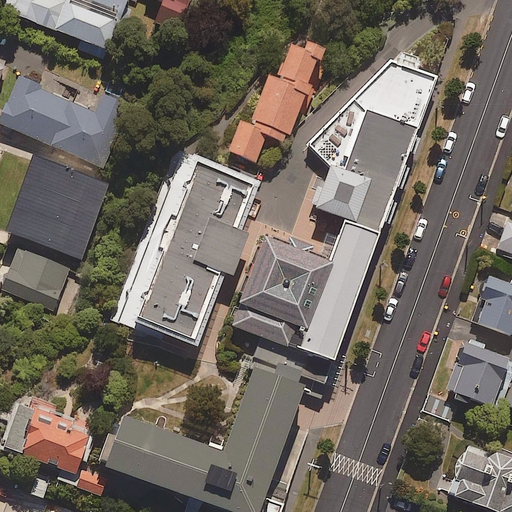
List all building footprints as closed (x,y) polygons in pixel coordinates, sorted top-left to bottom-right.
[(6,0),(2,13),(80,42),(77,50),(105,60),(126,0),(6,0)] [(153,0),(162,4),(154,25),(175,34),(188,0),(153,0)] [(309,105),(327,55),(307,48),(304,56),(291,51),(278,85),(269,82),(251,131),(241,128),(230,158),(257,168),(268,141),(284,147),(288,138),(291,140),(305,103),(309,105)] [(126,426),(108,476),(208,511),(279,511),(267,508),(307,397),(324,403),(382,240),(438,81),(392,65),(309,149),(332,171),(325,191),(319,188),(312,206),(319,209),(318,214),(347,224),(331,267),(266,244),(235,330),(264,341),(253,370),(259,372),(226,462),(126,426)] [(42,85),(20,76),(0,122),(0,125),(52,147),(71,103),(40,90),(42,85)] [(130,106),(104,95),(96,113),(71,103),(52,147),(104,168),(130,106)] [(106,187),(32,161),(6,234),(80,260),(106,187)] [(180,162),(121,319),(196,347),(255,190),(180,162)] [(511,225),(508,224),(497,252),(511,257),(511,225)] [(68,271),(17,252),(2,292),(53,312),(68,271)] [(511,337),(511,287),(488,280),(481,301),(485,302),(477,326),(511,337)] [(511,376),(511,364),(462,346),(443,399),(429,394),(422,413),(450,423),(457,403),(466,406),(468,401),(491,409),(495,398),(503,401),(511,376)] [(94,420),(36,400),(32,413),(18,408),(3,451),(74,476),(94,420)] [(511,463),(468,448),(464,457),(458,462),(454,468),(453,474),(456,482),(449,500),(485,511),(511,511),(511,472),(511,471),(511,463)] [(106,483),(84,474),(77,490),(99,499),(106,483)]
